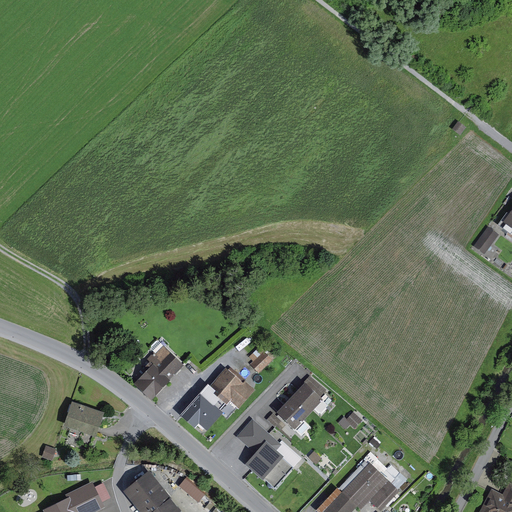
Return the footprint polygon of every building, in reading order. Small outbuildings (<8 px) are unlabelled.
[(465,129),(457,122),(451,130),(459,136),(465,129)] [(503,235),(489,225),(475,245),(489,255),(503,235)] [(152,355),(158,361),(137,380),(157,402),(173,387),(168,381),(185,364),(165,343),(152,355)] [(273,357),(261,343),(249,353),(261,367),(273,357)] [(230,363),(188,410),(214,434),(232,414),(224,407),(232,398),(243,407),(259,389),(230,363)] [(312,380),(281,410),(299,429),(329,399),(312,380)] [(102,414),(75,403),(66,427),(93,438),(102,414)] [(279,445),(253,422),(239,438),(257,454),(247,466),(274,490),(293,468),(274,451),(279,445)] [(372,451),(320,510),(323,511),(349,511),(358,502),(363,506),(373,495),(386,507),(407,482),(372,451)] [(200,497),(207,489),(188,472),(181,480),(200,497)] [(176,511),(180,509),(150,473),(127,492),(143,511),(176,511)] [(93,511),(103,507),(90,482),(68,494),(69,496),(43,510),(43,511),(93,511)] [(511,511),(511,494),(493,488),(484,511),(511,511)]
